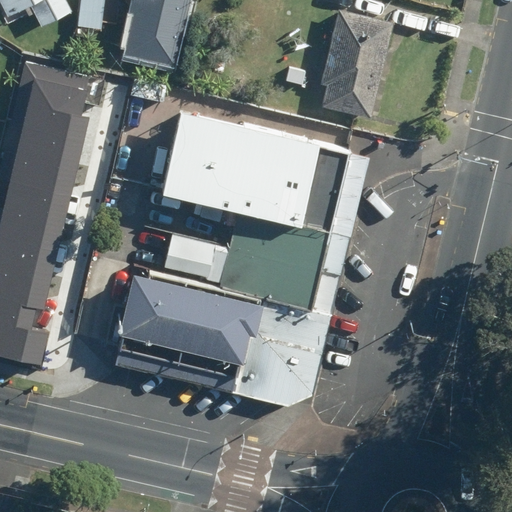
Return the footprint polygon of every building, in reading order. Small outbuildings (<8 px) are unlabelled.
[(63,0),(0,0),(0,7),(5,17),(29,5),(39,24),(68,9),(63,0)] [(103,0),(80,0),(77,33),(100,35),(103,0)] [(126,0),(125,8),(131,10),(121,52),(173,65),(183,22),(187,23),(192,0),(126,0)] [(369,117),(390,22),(334,9),(318,80),(326,82),(320,106),(369,117)] [(90,127),(102,70),(30,55),(18,111),(90,127)] [(168,83),(132,75),(128,96),(164,103),(168,83)] [(201,95),(197,113),(227,120),(231,102),(201,95)] [(78,183),(90,127),(18,111),(5,168),(78,183)] [(350,152),(182,114),(163,196),(237,213),(331,235),(350,152)] [(0,225),(66,239),(78,183),(5,168),(0,193),(0,225)] [(172,227),(163,268),(312,304),(331,235),(237,213),(229,241),(172,227)] [(0,284),(54,296),(66,239),(0,225),(0,284)] [(291,393),(312,304),(163,268),(133,261),(116,350),(291,393)] [(0,343),(42,352),(54,296),(0,284),(0,343)]
